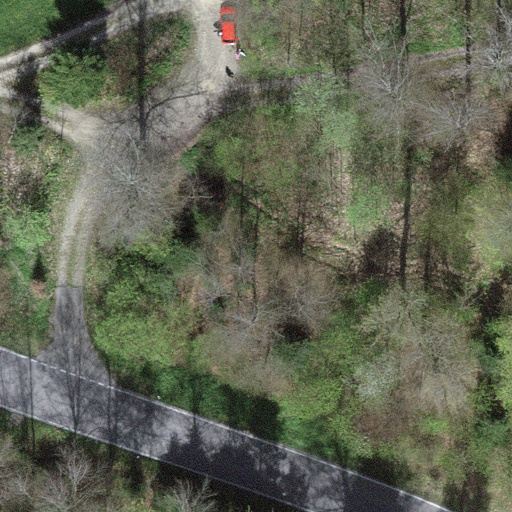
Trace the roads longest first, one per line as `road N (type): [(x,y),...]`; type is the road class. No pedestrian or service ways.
road 1 (tertiary): [(384,511),(0,380)]
road 2 (track): [(198,85),(346,76),(511,44)]
road 3 (track): [(153,0),(0,72)]
